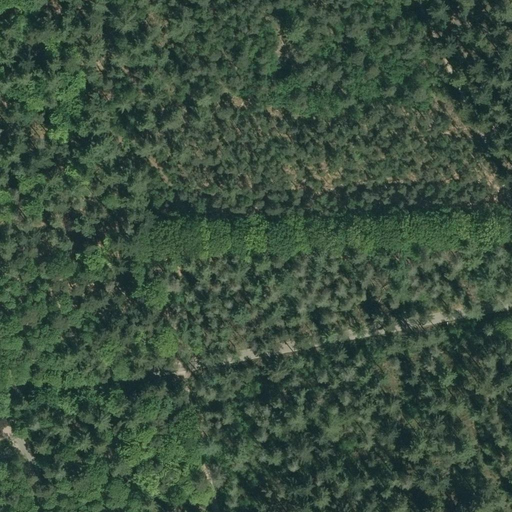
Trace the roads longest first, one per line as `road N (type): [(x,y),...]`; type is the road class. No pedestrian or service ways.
road 1 (track): [(511,228),(0,251)]
road 2 (unclassified): [(10,382),(91,385),(511,302)]
road 3 (track): [(182,368),(220,511)]
